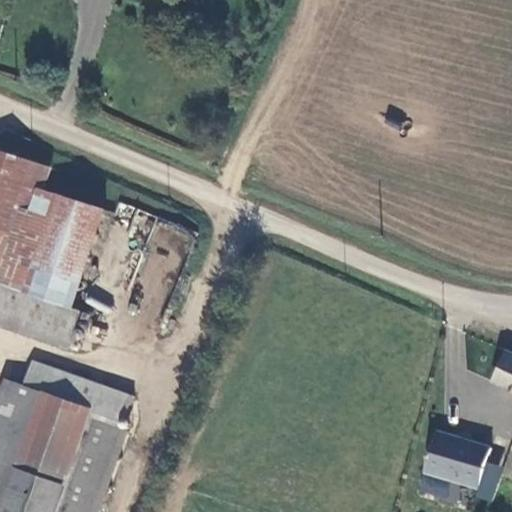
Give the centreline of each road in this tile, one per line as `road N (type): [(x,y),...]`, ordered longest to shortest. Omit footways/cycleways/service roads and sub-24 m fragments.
road 1 (unclassified): [(0,100),(485,314),(511,312)]
road 2 (unknown): [(239,207),(166,396),(0,343)]
